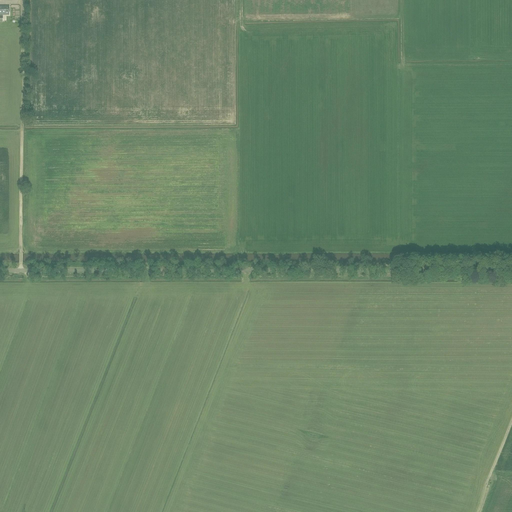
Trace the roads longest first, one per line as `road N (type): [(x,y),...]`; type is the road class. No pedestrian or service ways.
road 1 (unclassified): [(511,269),(0,270)]
road 2 (track): [(20,270),(20,5)]
